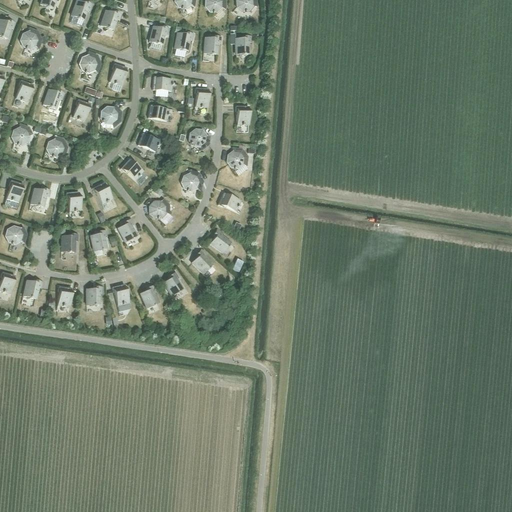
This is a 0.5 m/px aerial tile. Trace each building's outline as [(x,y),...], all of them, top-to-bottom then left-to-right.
[(40,0),(39,5),(43,6),(42,7),(45,8),(46,7),(51,10),(54,0),(40,0)] [(194,0),(174,0),(174,2),(177,8),(180,8),(179,9),(181,10),(182,9),(184,9),(189,5),(192,7),(192,8),(193,8),(194,0)] [(224,10),(224,0),(205,0),(204,1),(204,7),(208,12),(211,12),(211,14),(213,14),(213,13),(215,13),(220,8),(223,10),(224,10)] [(255,8),(254,0),(235,0),(235,1),(235,8),(240,12),(243,12),(243,13),(245,13),(245,12),(247,11),(251,6),(255,8)] [(85,5),(82,4),(75,2),(70,16),(74,18),(73,18),(76,19),(77,19),(82,21),(86,10),(89,11),(91,5),(86,3),(85,5)] [(114,15),(111,14),(104,12),(99,26),(103,28),(106,29),(111,31),(115,20),(118,21),(120,14),(115,13),(114,15)] [(8,24),(4,23),(0,21),(0,37),(5,39),(9,29),(12,30),(14,23),(9,21),(8,24)] [(166,35),(168,29),(162,27),(162,30),(151,28),(148,43),(152,44),(154,45),(155,44),(160,46),(163,35),(166,35)] [(41,41),(37,32),(28,28),(28,29),(28,32),(22,35),(19,41),(22,47),(24,48),(24,49),(25,50),(26,49),(28,50),(34,47),(37,50),(41,41)] [(191,41),(192,34),(187,33),(186,36),(176,34),(173,49),(177,50),(177,51),(180,51),(186,52),(188,40),(191,41)] [(250,43),(250,37),(245,36),(245,39),(234,39),(234,55),(238,55),(241,55),(247,55),(247,43),(250,43)] [(220,44),(220,37),(214,37),(214,40),(204,39),(202,54),(206,54),(206,55),(209,55),(215,55),(216,44),(220,44)] [(100,65),(96,56),(87,52),(86,52),(87,53),(87,56),(80,59),(78,65),(81,71),(83,72),(82,73),(84,74),(85,73),(87,74),(93,71),(95,74),(96,74),(100,65)] [(120,86),(125,69),(113,65),(111,70),(112,70),(108,83),(112,84),(112,85),(114,85),(120,86)] [(157,79),(157,78),(152,77),(151,91),(170,92),(170,86),(171,86),(171,85),(170,85),(171,80),(157,79)] [(26,103),(32,85),(19,81),(17,86),(18,86),(14,99),(18,101),(20,102),(20,101),(26,103)] [(206,108),(207,90),(194,89),(193,94),(194,94),(194,107),(198,108),(200,108),(206,108)] [(57,94),(53,93),(47,91),(42,105),(46,107),(45,107),(48,108),(49,108),(54,110),(58,99),(61,100),(63,94),(58,92),(57,94)] [(83,122),(89,105),(76,100),(74,105),(75,106),(71,118),(75,120),(77,121),(77,120),(83,122)] [(119,122),(120,112),(114,105),(113,105),(112,109),(105,108),(100,112),(99,119),(101,121),(100,122),(101,123),(102,122),(104,124),(110,124),(111,128),(111,129),(119,122)] [(154,108),(154,107),(149,106),(146,119),(165,122),(166,116),(167,115),(166,115),(167,110),(154,108)] [(247,126),(247,107),(234,107),(234,112),(235,112),(235,126),(240,126),(241,126),(247,126)] [(32,136),(27,127),(18,124),(18,125),(18,129),(12,132),(10,138),(13,144),(15,145),(15,146),(17,146),(17,145),(19,146),(25,143),(28,145),(29,146),(32,136)] [(204,136),(200,131),(194,130),(188,135),(188,141),(189,143),(188,144),(189,145),(190,145),(192,146),(198,147),(199,151),(200,151),(207,145),(208,137),(204,136)] [(145,137),(146,136),(141,134),(136,146),(154,153),(156,147),(157,146),(156,145),(158,141),(145,137)] [(67,148),(62,139),(53,136),(53,137),(53,140),(47,143),(45,150),(48,156),(50,156),(50,158),(52,158),(52,157),(54,158),(60,155),(63,157),(64,158),(67,148)] [(246,157),(240,149),(231,148),(231,149),(232,152),(226,156),(226,163),(230,168),(232,168),(232,170),(234,170),(234,169),(236,169),(241,165),(245,167),(246,157)] [(138,176),(142,172),(128,160),(119,169),(123,173),(124,172),(133,181),(136,178),(137,178),(138,177),(138,176)] [(202,182),(198,173),(188,170),(188,171),(188,174),(182,177),(180,183),(183,190),(185,190),(185,191),(187,192),(187,191),(189,192),(195,189),(198,191),(198,192),(202,182)] [(17,203),(22,185),(9,181),(8,186),(9,187),(5,199),(9,201),(11,202),(11,201),(17,203)] [(106,202),(111,200),(102,183),(90,189),(93,194),(94,193),(100,205),(104,203),(104,204),(106,203),(106,202)] [(48,197),(49,191),(44,189),(43,192),(33,190),(29,205),(33,206),(36,207),(36,206),(42,208),(44,197),(48,197)] [(74,212),(79,211),(77,193),(64,194),(65,199),(66,199),(67,212),(72,212),(74,212)] [(236,207),(239,201),(222,194),(216,206),(221,208),(222,207),(234,212),(236,208),(237,207),(236,207)] [(168,215),(168,205),(162,199),(159,202),(152,202),(148,207),(148,214),(153,219),(155,218),(155,220),(157,220),(157,218),(160,218),(164,213),(167,215),(168,215)] [(130,227),(133,225),(130,219),(125,222),(126,224),(116,229),(124,243),(127,241),(128,241),(130,240),(130,239),(135,237),(130,227)] [(23,244),(26,235),(22,227),(18,229),(12,227),(6,231),(4,237),(7,243),(10,243),(9,245),(11,245),(12,244),(14,245),(20,241),(22,244),(23,244)] [(220,236),(222,233),(216,229),(213,234),(215,236),(209,244),(221,253),(223,250),(224,251),(226,248),(225,248),(229,243),(220,236)] [(103,238),(106,237),(104,231),(99,232),(99,234),(89,237),(92,252),(96,251),(96,252),(99,251),(99,250),(105,249),(103,238)] [(77,242),(77,235),(71,235),(71,237),(60,237),(60,252),(64,252),(64,253),(67,253),(73,253),(73,241),(77,242)] [(202,257),(205,255),(200,250),(196,254),(198,256),(190,263),(201,274),(204,271),(205,272),(207,270),(206,269),(210,265),(202,257)] [(175,280),(178,278),(174,272),(169,276),(171,278),(162,284),(170,297),(174,294),(174,295),(177,293),(176,293),(181,289),(175,280)] [(8,294),(13,276),(1,273),(0,275),(0,278),(0,291),(1,292),(1,293),(3,293),(8,294)] [(40,289),(42,283),(36,281),(36,284),(25,282),(22,297),(26,298),(29,299),(29,298),(34,300),(37,288),(40,289)] [(122,304),(127,303),(123,285),(110,288),(111,293),(112,293),(116,306),(120,305),(122,305),(122,304)] [(152,293),(155,292),(153,286),(147,288),(149,290),(139,294),(145,309),(149,307),(149,308),(152,306),(151,306),(157,304),(152,293)] [(68,307),(70,289),(57,287),(56,292),(57,293),(56,306),(60,306),(60,307),(62,307),(68,307)] [(98,294),(101,294),(101,287),(96,287),(96,290),(85,290),(85,306),(89,306),(92,306),(98,305),(98,294)]
